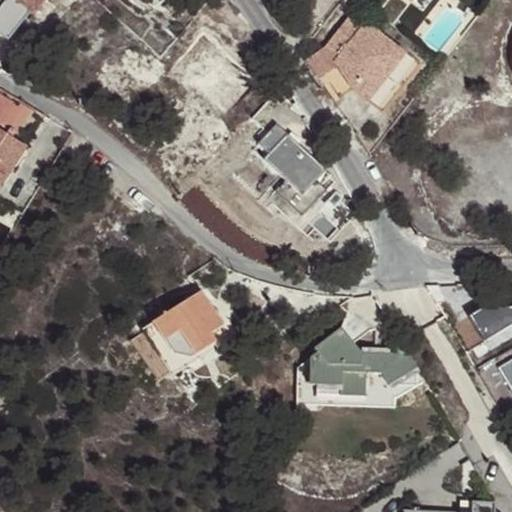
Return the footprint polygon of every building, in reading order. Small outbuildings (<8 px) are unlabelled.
[(0,0),(0,11),(5,16),(0,21),(0,25),(18,41),(53,0),(0,0)] [(433,0),(414,0),(411,4),(423,14),(433,0)] [(511,78),(511,18),(511,19),(505,32),(503,47),(504,62),(510,75),(511,78)] [(367,105),(405,58),(363,26),(358,32),(346,22),(326,48),(339,59),(333,67),(338,71),(353,96),(367,105)] [(420,70),(405,58),(367,105),(382,117),(420,70)] [(314,200),(342,171),(289,120),(261,148),(314,200)] [(0,192),(25,154),(0,138),(0,192)] [(232,325),(207,293),(150,333),(184,377),(210,359),(206,355),(225,341),(220,334),(232,325)] [(511,304),(498,313),(508,326),(511,323),(511,304)] [(487,337),(508,326),(498,313),(480,324),(487,337)] [(420,374),(406,351),(392,360),(364,359),(344,333),(316,354),(320,358),(312,363),(312,391),(319,391),(318,401),(368,403),(369,379),(384,380),(391,391),(420,374)] [(511,362),(499,370),(511,391),(511,362)] [(420,374),(391,391),(419,392),(420,374)]
